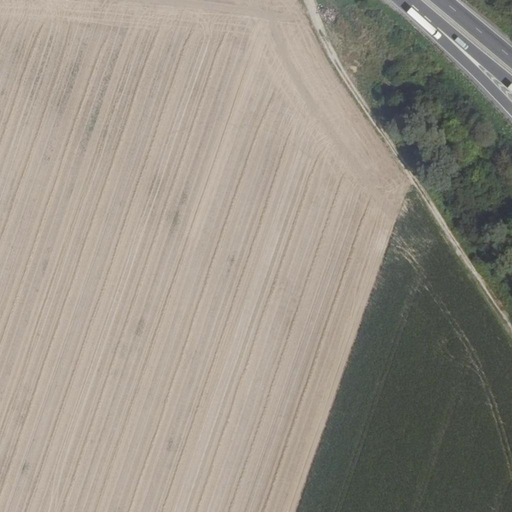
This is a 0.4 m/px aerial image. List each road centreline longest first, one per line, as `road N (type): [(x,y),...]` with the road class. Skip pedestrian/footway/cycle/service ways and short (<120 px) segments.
road 1 (track): [(511,325),(338,67),(308,0)]
road 2 (trunk): [(401,0),(511,110)]
road 3 (primary): [(411,0),(511,84)]
